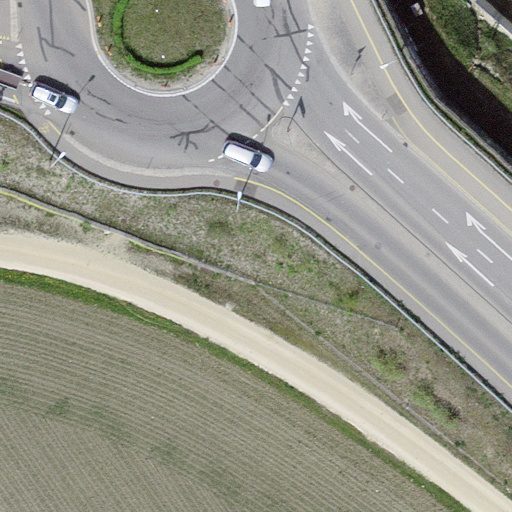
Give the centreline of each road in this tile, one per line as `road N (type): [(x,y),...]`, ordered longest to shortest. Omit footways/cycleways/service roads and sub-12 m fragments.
road 1 (track): [(0,249),(91,267),(180,302),(325,385),(491,511)]
road 2 (track): [(91,267),(341,0)]
road 3 (secondary): [(243,95),(413,238),(511,334)]
road 4 (secondary): [(72,78),(108,115),(149,127),(196,123),(243,95)]
